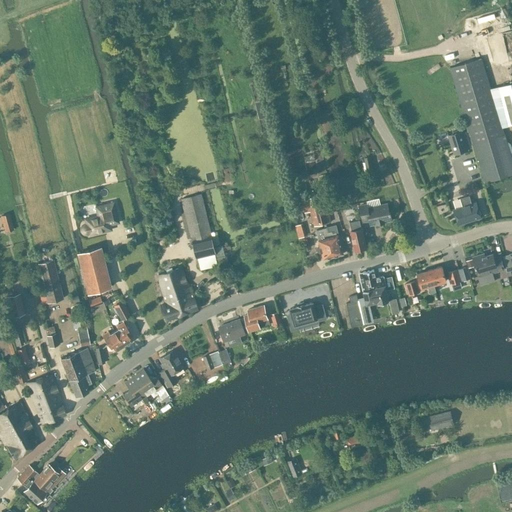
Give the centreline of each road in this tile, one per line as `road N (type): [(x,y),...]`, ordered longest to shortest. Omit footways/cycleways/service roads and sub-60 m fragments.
road 1 (tertiary): [(0,491),(102,386),(200,316),(427,247)]
road 2 (tertiary): [(427,247),(398,159),(354,77),(333,0)]
